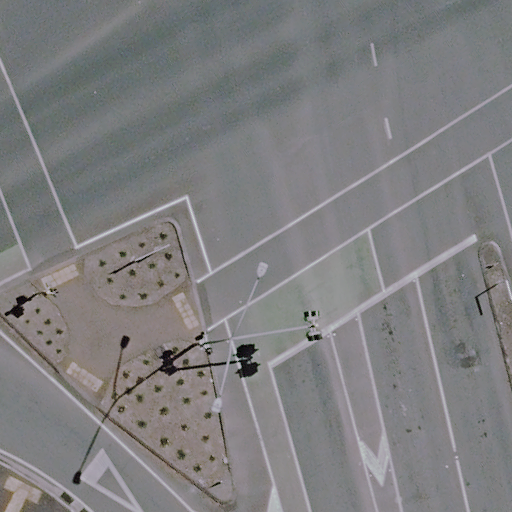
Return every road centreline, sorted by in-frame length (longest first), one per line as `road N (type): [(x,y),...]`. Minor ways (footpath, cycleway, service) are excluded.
road 1 (tertiary): [(417,511),(352,212),(281,29)]
road 2 (primary): [(281,29),(0,172)]
road 3 (primary): [(152,511),(0,401)]
road 4 (tertiary): [(454,0),(511,150)]
